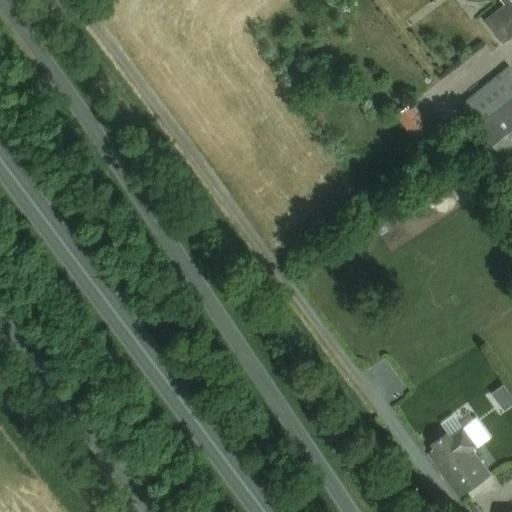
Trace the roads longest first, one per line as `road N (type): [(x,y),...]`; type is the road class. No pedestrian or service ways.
road 1 (trunk): [(350,511),(0,0)]
road 2 (trunk): [(250,511),(0,171)]
road 3 (trunk): [(0,316),(154,511)]
